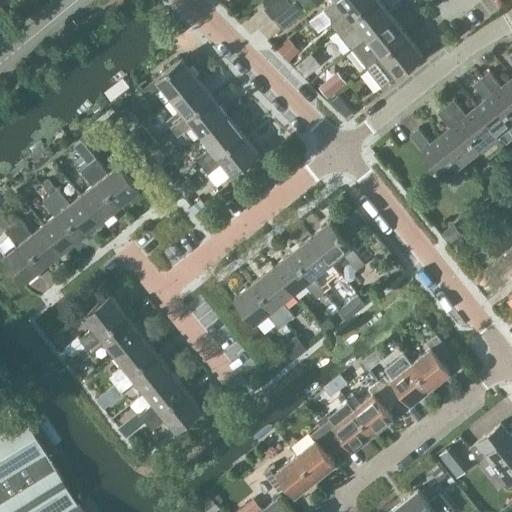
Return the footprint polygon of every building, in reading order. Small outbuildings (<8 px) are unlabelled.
[(273,0),(264,7),(265,8),(273,19),(274,18),(292,4),(288,0),(273,0)] [(292,4),(274,18),(283,29),(305,12),(296,0),(292,4)] [(334,0),(323,9),(324,9),(330,17),(330,20),(338,30),(374,0),(334,0)] [(379,0),(374,0),(338,30),(353,49),(393,16),(379,0)] [(393,16),(353,49),(368,67),(408,35),(393,16)] [(408,35),(368,67),(383,86),(423,54),(408,35)] [(289,38),(278,50),(289,61),(300,50),(289,38)] [(309,54),(298,64),(306,74),(317,64),(309,54)] [(156,78),(141,90),(148,98),(163,86),(172,97),(198,77),(182,57),(156,78)] [(511,114),(511,78),(511,79),(502,87),(490,71),(482,78),(511,114)] [(181,109),(166,121),(172,128),(213,96),(198,77),(172,97),(181,109)] [(486,99),(477,107),(498,134),(511,122),(511,114),(482,78),(474,84),(486,99)] [(329,79),(319,86),(328,97),(337,90),(329,79)] [(120,95),(110,104),(117,112),(126,105),(127,104),(120,95)] [(213,96),(172,128),(178,136),(193,124),(202,135),(228,115),(213,96)] [(455,99),(447,106),(481,148),(484,151),(501,137),(498,134),(477,107),(467,114),(455,99)] [(346,103),(339,109),(348,119),(354,113),(346,103)] [(451,128),(441,136),(463,162),(481,148),(447,106),(438,112),(451,128)] [(131,111),(122,118),(131,130),(138,125),(141,123),(131,111)] [(211,146),(196,158),(202,166),(243,134),(228,115),(202,135),(211,146)] [(138,125),(131,130),(138,138),(144,132),(138,125)] [(445,177),(463,162),(441,136),(432,143),(419,128),(411,135),(445,177)] [(243,134),(202,166),(208,174),(216,168),(224,162),(233,174),(259,153),(243,134)] [(81,140),(74,146),(86,161),(93,155),(81,140)] [(158,140),(149,147),(164,166),(173,158),(158,140)] [(82,156),(76,160),(83,169),(88,164),(88,165),(82,157),(82,156)] [(96,158),(88,164),(121,205),(140,189),(120,164),(108,174),(96,158)] [(83,169),(81,170),(93,185),(82,194),(102,220),(121,205),(88,164),(83,169)] [(189,177),(176,187),(185,198),(198,188),(189,177)] [(50,179),(43,185),(51,194),(58,189),(50,179)] [(58,189),(51,194),(83,235),(102,220),(82,194),(70,203),(58,188),(58,189)] [(64,250),(83,235),(51,194),(43,200),(55,216),(44,225),(64,250)] [(489,203),(483,208),(489,215),(495,210),(489,203)] [(12,210),(6,215),(12,222),(18,218),(12,210)] [(353,229),(364,220),(356,211),(345,219),(353,229)] [(4,214),(0,217),(0,223),(4,228),(11,223),(4,214)] [(20,218),(13,224),(45,265),(64,250),(44,225),(33,234),(20,218)] [(331,220),(311,236),(332,262),(343,253),(355,268),(363,261),(331,220)] [(26,280),(45,265),(13,224),(5,230),(18,246),(6,255),(26,280)] [(454,224),(443,232),(451,242),(462,234),(454,224)] [(311,236),(292,251),(324,292),(332,286),(327,280),(339,271),(332,262),(311,236)] [(292,251),(273,266),(294,292),(305,283),(317,298),(324,292),(292,251)] [(273,266),(254,281),(287,322),(294,316),(283,301),(294,292),(273,266)] [(254,281),(236,296),(256,322),(268,313),(276,324),(279,328),(287,322),(254,281)] [(95,327),(80,339),(85,347),(127,314),(112,295),(85,316),(95,327)] [(358,295),(339,310),(346,319),(365,304),(358,295)] [(127,314),(85,347),(91,354),(106,342),(116,353),(142,333),(127,314)] [(328,318),(320,325),(327,334),(336,327),(328,318)] [(125,365),(110,377),(115,384),(157,351),(142,333),(116,353),(125,365)] [(413,361),(432,385),(452,370),(444,361),(454,353),(438,333),(427,342),(431,346),(413,361)] [(77,337),(65,347),(73,357),(78,352),(85,347),(80,339),(77,337)] [(299,337),(284,349),(293,359),(307,348),(299,337)] [(85,347),(78,352),(84,360),(91,354),(85,347)] [(157,351),(115,384),(121,391),(136,379),(146,391),(172,370),(157,351)] [(413,401),(432,385),(413,361),(394,376),(391,371),(380,380),(396,400),(405,392),(413,401)] [(155,403),(140,415),(146,422),(187,389),(172,370),(146,391),(155,403)] [(386,407),(396,400),(380,380),(370,388),(374,393),(355,407),(374,432),(393,417),(386,407)] [(115,384),(105,392),(111,399),(121,391),(115,384)] [(187,389),(146,422),(152,430),(167,418),(176,430),(203,409),(187,389)] [(105,410),(110,405),(102,396),(97,400),(105,410)] [(355,447),(374,432),(355,407),(337,422),(333,417),(322,426),(339,446),(348,438),(355,447)] [(137,412),(128,419),(136,430),(138,428),(146,422),(140,415),(137,412)] [(24,416),(0,430),(0,511),(59,511),(76,502),(24,416)] [(511,483),(511,481),(511,432),(511,434),(502,422),(470,447),(481,462),(489,455),(511,483)] [(329,454),(339,446),(322,426),(312,434),(316,438),(297,453),(317,478),(336,463),(329,454)] [(449,447),(440,455),(447,464),(456,456),(449,447)] [(298,494),(317,478),(297,453),(278,468),(275,464),(264,472),(280,492),(290,484),(298,494)] [(453,511),(455,511),(441,493),(430,501),(419,488),(389,511),(453,511)] [(214,511),(220,507),(209,495),(191,510),(192,511),(191,511),(214,511)]
